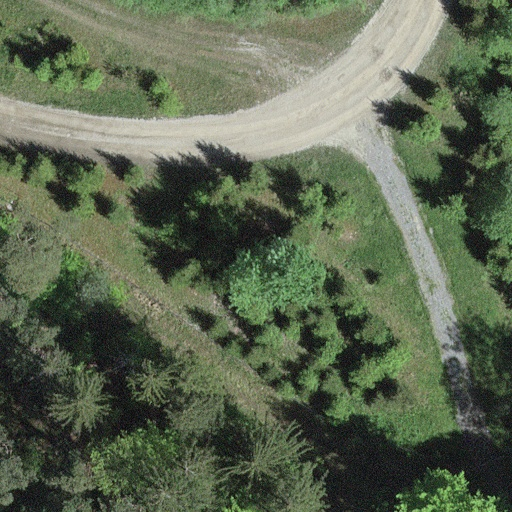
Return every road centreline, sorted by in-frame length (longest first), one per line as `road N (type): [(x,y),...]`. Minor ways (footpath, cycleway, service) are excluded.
road 1 (track): [(420,0),(410,41),(319,126),(175,146),(0,101)]
road 2 (track): [(319,126),(368,158),(412,220),(483,466),(505,511)]
road 3 (track): [(366,82),(150,35),(88,0)]
